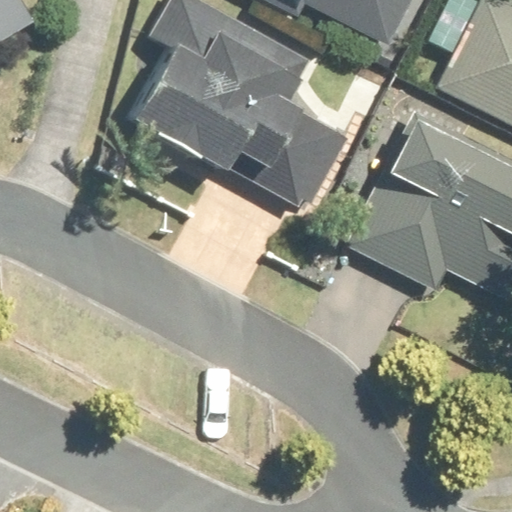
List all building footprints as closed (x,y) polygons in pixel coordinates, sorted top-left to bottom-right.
[(0,0),(0,44),(33,26),(18,0),(0,0)] [(167,52),(133,113),(306,210),(352,128),(302,100),(322,63),(208,0),(171,0),(148,41),(167,52)] [(297,0),(392,47),(415,0),(297,0)] [(511,10),(492,0),(482,0),(439,85),(511,122),(511,10)] [(511,161),(419,117),(356,249),(433,286),(441,270),(511,304),(511,161)]
